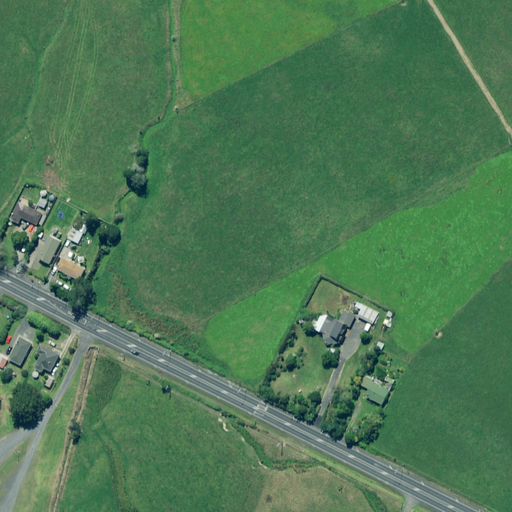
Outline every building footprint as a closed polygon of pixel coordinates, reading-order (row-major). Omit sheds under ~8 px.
[(49,200),(43,197),(39,205),(45,209),(49,200)] [(43,215),(21,204),(13,221),(20,225),(23,219),(38,226),(43,215)] [(85,233),(74,228),(69,239),(79,244),(85,233)] [(61,243),(50,238),(39,260),(51,265),(61,243)] [(86,270),(64,259),(58,270),(80,281),(86,270)] [(379,313),(359,303),(357,307),(362,310),(359,317),(374,325),(379,313)] [(334,344),(335,346),(341,344),(341,342),(343,342),(341,337),(342,334),(345,336),(349,327),(351,328),(357,317),(342,309),(336,320),(335,319),(327,333),(324,335),(328,346),(334,344)] [(394,313),(390,311),(382,326),(387,329),(394,313)] [(353,337),(349,335),(343,349),(348,350),(353,337)] [(33,345),(22,338),(10,360),(22,367),(33,345)] [(61,356),(42,347),(39,354),(43,356),(37,369),(44,373),(46,370),(53,373),(61,356)] [(339,352),(332,349),(330,355),(337,358),(339,352)] [(9,360),(0,355),(0,367),(4,369),(9,360)] [(373,381),(365,376),(361,385),(369,389),(373,381)] [(55,380),(50,378),(46,386),(51,388),(55,380)] [(391,391),(374,383),(367,397),(383,405),(391,391)]
